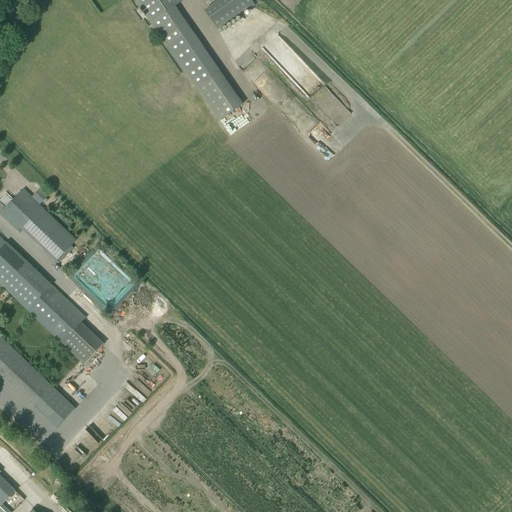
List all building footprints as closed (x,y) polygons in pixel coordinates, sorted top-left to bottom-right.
[(133,0),(150,24),(150,23),(175,7),(182,1),(181,0),(133,0)] [(248,0),(222,0),(204,12),(216,30),(252,6),(248,0)] [(220,71),(175,7),(150,23),(218,122),(243,105),(220,71)] [(0,202),(0,214),(7,221),(17,231),(21,227),(23,225),(40,207),(31,198),(30,197),(23,190),(6,208),(0,202)] [(23,225),(21,227),(56,261),(71,247),(76,242),(40,207),(23,225)] [(115,309),(136,286),(133,284),(129,289),(125,285),(108,303),(115,309)] [(85,320),(50,286),(27,311),(83,365),(103,344),(82,323),(85,320)] [(0,375),(56,429),(75,409),(46,381),(0,337),(0,375)] [(134,377),(130,382),(145,393),(149,388),(134,377)] [(131,412),(137,405),(121,393),(116,400),(131,412)] [(15,491),(0,476),(0,511),(9,511),(2,505),(15,491)]
